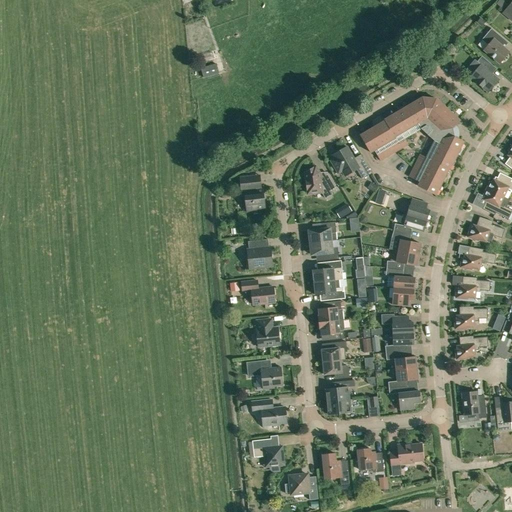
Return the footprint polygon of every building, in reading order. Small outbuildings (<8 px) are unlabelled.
[(498,0),(496,4),(502,9),(507,4),(502,0),(498,0)] [(511,20),(511,2),(503,13),(511,21),(511,20)] [(484,50),(499,63),(509,52),(502,46),(507,41),(492,28),(482,40),(488,45),(484,50)] [(470,77),(488,92),(499,80),(490,72),(494,66),(482,56),(477,62),(481,65),(470,77)] [(201,68),(204,78),(219,74),(216,63),(201,68)] [(428,135),(450,111),(436,99),(423,97),(385,120),(385,121),(360,135),(370,152),(375,150),(378,154),(377,154),(380,161),(408,144),(405,138),(421,129),(428,135)] [(418,186),(436,195),(449,169),(450,170),(464,141),(454,137),(453,128),(460,120),(450,111),(428,135),(434,141),(426,157),(420,154),(409,177),(416,180),(416,179),(420,181),(418,186)] [(357,169),(362,178),(371,173),(363,159),(356,163),(347,146),(333,155),(335,158),(331,160),(338,173),(342,171),(345,176),(357,169)] [(321,153),(317,156),(323,167),(328,164),(321,153)] [(332,195),(331,193),(337,189),(328,173),(322,177),(316,166),(305,172),(308,194),(322,192),(325,199),(332,195)] [(487,189),(503,197),(507,189),(511,190),(510,192),(511,192),(511,181),(511,179),(511,178),(500,173),(496,181),(493,180),(492,183),(490,182),(487,189)] [(244,191),(245,196),(242,198),(243,203),(246,205),(247,215),(254,215),(253,211),(258,210),(258,214),(264,214),(263,209),(265,209),(263,188),(261,188),(260,175),(240,177),(241,191),(244,191)] [(378,186),(372,182),(368,187),(374,191),(378,186)] [(510,200),(503,197),(487,189),(483,195),(485,196),(484,200),(486,201),(482,209),(495,215),(496,213),(510,220),(511,215),(511,209),(507,207),(510,200)] [(407,215),(427,221),(430,210),(416,206),(418,200),(412,199),(407,215)] [(347,203),(341,207),(346,215),(352,212),(347,203)] [(395,223),(393,230),(410,235),(412,228),(424,232),(425,227),(426,227),(428,223),(427,222),(427,221),(407,215),(404,225),(395,223)] [(479,239),(486,241),(489,233),(492,234),(492,235),(501,238),(505,229),(492,224),(493,221),(479,217),(476,226),(473,225),(472,229),(470,228),(467,237),(479,240),(479,239)] [(309,231),(310,243),(331,240),(331,241),(337,240),(335,222),(320,223),(321,229),(309,231)] [(402,232),(393,230),(391,238),(400,240),(402,232)] [(247,249),(249,269),(273,267),(271,246),(269,246),(268,239),(248,241),(249,248),(247,249)] [(324,253),(324,260),(339,259),(337,247),(332,247),(331,241),(331,240),(310,243),(311,254),(324,253)] [(421,244),(400,240),(398,251),(419,255),(419,253),(420,254),(421,248),(420,248),(421,244)] [(460,267),(472,269),(472,268),(479,269),(480,263),(484,264),(484,262),(494,264),(496,254),(482,252),(483,250),(469,247),(468,255),(465,255),(464,258),(462,258),(460,267)] [(386,261),(386,269),(414,271),(414,265),(417,266),(419,255),(398,251),(392,249),(390,261),(386,261)] [(313,270),(314,282),(339,280),(343,280),(342,273),(341,260),(325,262),(326,269),(313,270)] [(393,288),(414,289),(414,288),(415,288),(416,283),(415,283),(415,278),(413,278),(414,271),(386,269),(385,276),(394,277),(393,288)] [(357,271),(357,270),(356,270),(356,278),(365,277),(364,270),(357,271)] [(456,298),(468,299),(468,297),(475,298),(475,289),(479,289),(479,290),(489,291),(490,281),(476,280),(476,278),(463,277),(462,285),(459,285),(459,289),(457,289),(456,298)] [(251,290),(253,305),(275,302),(273,287),(258,288),(257,280),(241,282),(242,291),(251,290)] [(329,293),(329,300),(345,298),(344,286),(340,287),(339,280),(314,282),(316,295),(329,293)] [(392,305),(408,306),(409,300),(414,300),(414,289),(393,288),(392,305)] [(338,320),(343,320),(342,310),(341,310),(340,301),(326,302),(326,308),(318,309),(319,316),(318,316),(318,322),(338,320)] [(455,320),(455,329),(467,328),(467,327),(474,327),(473,318),(477,317),(477,319),(487,318),(487,309),(473,309),(473,307),(459,307),(460,316),(456,316),(457,320),(455,320)] [(284,313),(276,316),(278,322),(286,319),(284,313)] [(392,324),(392,334),(413,333),(413,322),(398,322),(398,317),(394,317),(394,314),(382,315),(382,324),(392,324)] [(498,315),(495,321),(502,324),(504,317),(498,315)] [(256,330),(258,347),(280,344),(278,327),(272,328),(271,319),(256,321),(257,329),(256,330)] [(344,328),(343,320),(338,320),(318,322),(319,328),(320,328),(321,335),(329,334),(330,340),(344,339),(343,329),(344,328)] [(385,353),(411,351),(411,345),(414,345),(414,339),(415,339),(415,334),(413,334),(413,333),(392,334),(393,345),(385,346),(385,353)] [(455,350),(456,359),(468,358),(468,357),(475,356),(474,350),(478,350),(478,347),(488,347),(487,337),(473,338),(473,336),(459,337),(460,346),(457,346),(457,350),(455,350)] [(372,352),(370,339),(363,340),(365,352),(372,352)] [(322,362),(340,360),(345,360),(345,352),(347,352),(346,341),(333,342),(334,348),(321,349),(322,362)] [(396,370),(417,368),(415,356),(412,356),(411,351),(385,353),(386,360),(394,359),(396,370)] [(296,365),(304,365),(303,356),(295,357),(296,365)] [(261,375),(263,389),(274,388),(274,386),(283,385),(281,367),(266,368),(265,360),(248,362),(249,376),(261,375)] [(341,366),(340,360),(322,362),(324,374),(336,373),(337,379),(350,377),(348,367),(346,365),(341,366)] [(417,369),(417,368),(396,370),(397,381),(388,382),(388,388),(417,385),(416,379),(418,379),(417,374),(418,373),(418,369),(417,369)] [(325,389),(327,402),(345,400),(344,393),(348,393),(347,387),(355,386),(354,380),(342,381),(343,387),(325,389)] [(417,385),(388,388),(389,394),(398,393),(400,410),(414,409),(413,403),(420,402),(419,391),(417,391),(417,385)] [(478,413),(479,419),(486,418),(484,395),(477,396),(476,391),(461,393),(464,415),(467,415),(468,416),(469,418),(470,418),(472,418),(474,417),(475,416),(475,414),(478,413)] [(369,397),(370,407),(378,406),(377,396),(369,397)] [(327,402),(328,415),(351,412),(350,399),(345,400),(327,402)] [(261,410),(263,426),(287,423),(285,407),(268,409),(267,400),(251,402),(252,411),(261,410)] [(495,408),(498,431),(510,429),(510,422),(511,421),(511,402),(504,403),(505,408),(503,408),(503,407),(495,408)] [(269,470),(273,473),(280,472),(280,465),(284,465),(282,446),(272,447),(271,438),(252,441),(254,457),(264,456),(265,467),(269,466),(269,470)] [(390,459),(392,476),(401,475),(400,464),(414,463),(414,462),(423,461),(421,443),(411,445),(411,443),(397,445),(398,451),(389,452),(390,459)] [(374,468),(375,472),(383,471),(381,452),(375,453),(374,452),(370,452),(370,448),(357,450),(359,470),(374,468)] [(340,486),(341,489),(350,488),(348,469),(341,470),(340,461),(336,461),(335,453),(322,455),(324,479),(340,477),(340,486)] [(308,478),(308,474),(289,476),(290,484),(284,484),(285,493),(291,492),(291,494),(309,492),(310,500),(318,499),(316,477),(308,478)] [(380,489),(388,489),(387,479),(379,480),(380,489)] [(474,494),(486,500),(490,493),(478,487),(474,494)]
